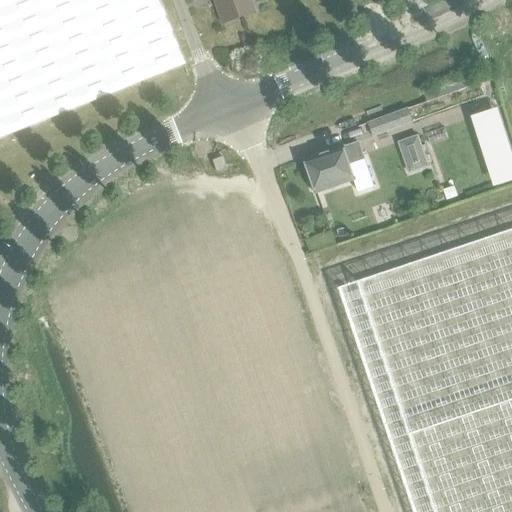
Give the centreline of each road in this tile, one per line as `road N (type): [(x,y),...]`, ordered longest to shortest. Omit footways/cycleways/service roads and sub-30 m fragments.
road 1 (unclassified): [(382,511),(256,151),(224,103)]
road 2 (tertiary): [(224,103),(102,158),(34,224),(0,294)]
road 3 (tertiary): [(469,0),(224,103)]
